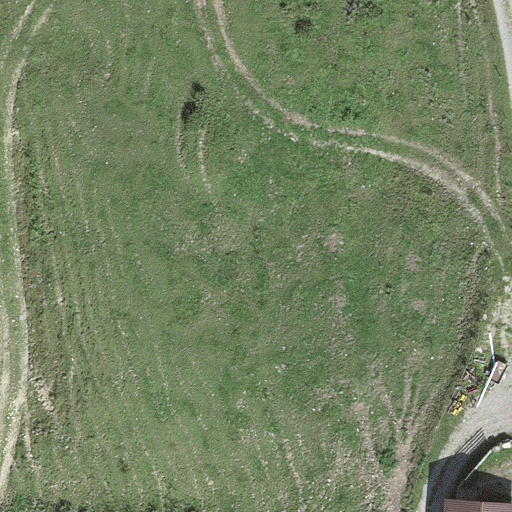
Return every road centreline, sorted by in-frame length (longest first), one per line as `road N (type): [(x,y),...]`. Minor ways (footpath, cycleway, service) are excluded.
road 1 (track): [(52,0),(19,58),(10,112),(22,379),(0,489)]
road 2 (track): [(511,259),(472,191),(412,155),(286,126),(263,113),(236,62),(219,0)]
road 3 (track): [(427,511),(511,376)]
